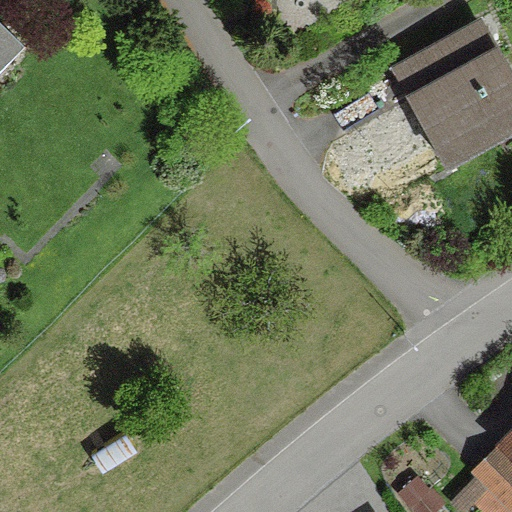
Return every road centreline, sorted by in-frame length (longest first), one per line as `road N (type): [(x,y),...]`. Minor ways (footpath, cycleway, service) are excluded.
road 1 (residential): [(176,0),(261,137),(315,197),(462,323)]
road 2 (residential): [(219,511),(285,452),(462,323)]
